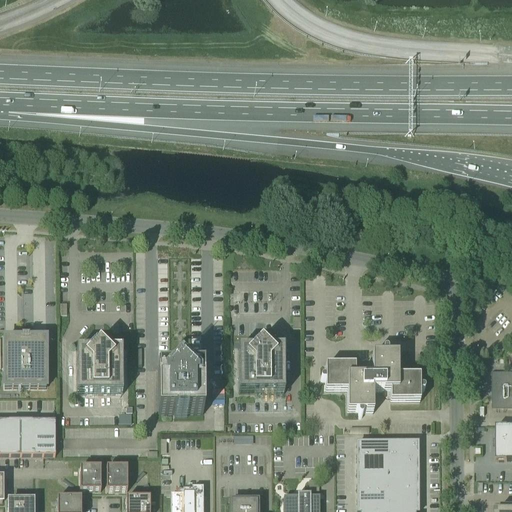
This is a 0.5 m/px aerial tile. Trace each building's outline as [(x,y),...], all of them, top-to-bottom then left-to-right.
[(47,341),(4,341),(4,390),(47,390),(47,341)] [(260,343),(253,350),(237,350),(238,396),(283,396),(283,350),(268,350),(260,343)] [(121,351),(104,351),(98,345),(94,351),(76,351),(76,397),(121,397),(121,351)] [(358,420),(359,420),(360,420),(361,420),(361,419),(362,419),(362,418),(362,415),(372,415),(372,394),(382,394),(382,397),(386,401),(390,401),(390,404),(419,404),(419,394),(422,394),(423,393),(424,392),(424,391),(424,390),(423,390),(423,389),(422,389),(419,389),(419,378),(397,378),(397,357),(387,357),(387,354),(386,353),(385,352),(384,352),(383,352),(382,353),(382,354),(382,357),(371,357),(371,378),(361,379),(361,375),(358,371),(354,371),(354,368),(325,368),(325,378),(322,378),(321,379),(320,379),(320,380),(320,381),(320,382),(321,383),(322,383),(325,383),(325,394),(346,394),(346,415),(357,415),(357,418),(357,419),(358,420)] [(157,371),(157,416),(202,416),(202,371),(188,371),(179,362),(170,371),(157,371)] [(511,375),(493,376),(493,408),(511,408),(511,375)] [(0,422),(0,458),(22,459),(21,423),(20,423),(19,423),(17,423),(16,423),(0,422)] [(22,423),(21,423),(22,459),(55,459),(55,423),(23,423),(22,423)] [(495,449),(495,463),(507,463),(511,462),(511,428),(507,429),(507,428),(495,428),(495,442),(495,449)] [(229,433),(229,441),(248,442),(248,434),(229,433)] [(356,445),(356,461),(386,461),(386,445),(356,445)] [(386,445),(386,461),(417,461),(417,445),(386,445)] [(356,476),(386,476),(386,461),(356,461),(356,476)] [(417,461),(386,461),(386,476),(417,476),(417,461)] [(79,470),(79,494),(100,494),(100,491),(100,472),(100,470),(79,470)] [(126,494),(126,470),(105,470),(105,472),(106,472),(106,491),(105,491),(105,494),(126,494)] [(356,476),(356,491),(386,491),(386,476),(356,476)] [(386,476),(386,491),(417,491),(417,476),(386,476)] [(314,477),(304,477),(305,488),(315,488),(314,477)] [(202,511),(202,490),(191,490),(191,498),(184,498),(184,497),(170,497),(169,511),(202,511)] [(386,506),(386,491),(356,491),(356,506),(386,506)] [(386,491),(386,506),(417,506),(417,491),(386,491)] [(283,499),(282,511),(318,511),(318,499),(317,499),(283,499)] [(80,511),(80,508),(80,500),(57,500),(56,511),(80,511)] [(133,500),(125,500),(124,511),(148,511),(149,500),(133,500)] [(32,511),(32,503),(10,503),(8,503),(8,509),(7,511),(32,511)]
